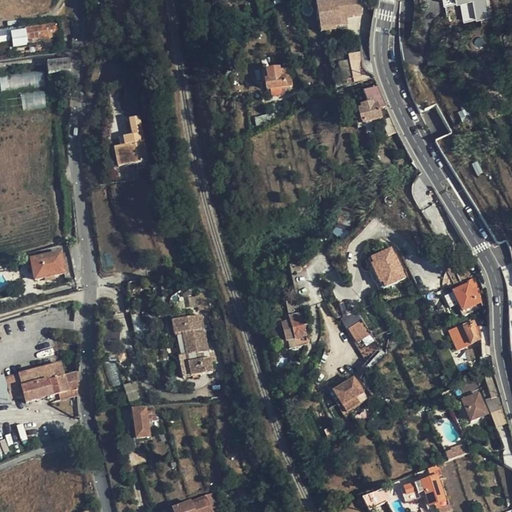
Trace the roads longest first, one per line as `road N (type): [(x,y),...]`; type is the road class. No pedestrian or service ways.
road 1 (tertiary): [(80,0),(75,143),(91,288),(86,403),(110,511)]
road 2 (tertiary): [(511,390),(493,268),(388,80),(381,44),(388,0)]
